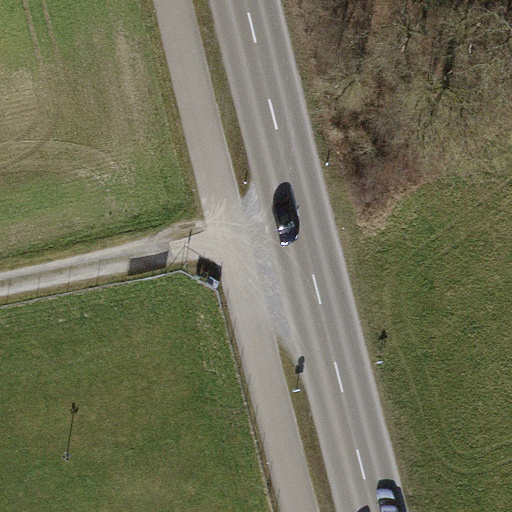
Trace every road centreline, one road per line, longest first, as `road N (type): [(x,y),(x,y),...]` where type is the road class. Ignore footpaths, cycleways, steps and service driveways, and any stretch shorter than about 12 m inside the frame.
road 1 (tertiary): [(242,0),(378,511)]
road 2 (track): [(302,225),(0,286)]
